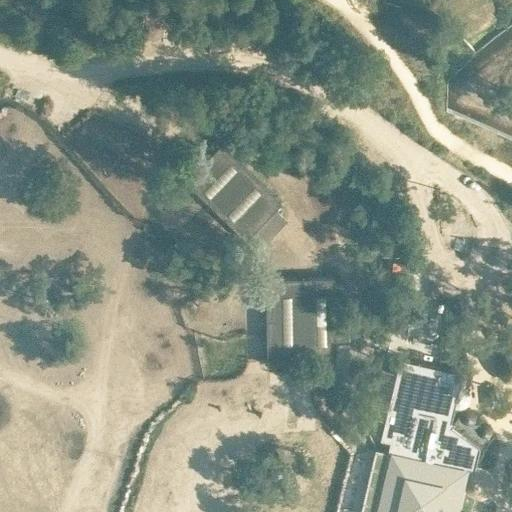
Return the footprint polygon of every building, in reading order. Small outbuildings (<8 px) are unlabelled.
[(220,141),(185,178),(239,230),(245,236),(254,226),(267,238),(287,217),(275,206),(281,200),(220,141)] [(453,309),(480,232),(443,219),(416,296),(453,309)] [(266,332),(266,339),(266,359),(317,358),(317,371),(322,371),(326,370),(333,370),(348,370),(348,329),(335,329),(334,293),(346,293),(346,277),(334,278),(333,274),(264,276),(266,332)] [(511,345),(502,346),(493,355),(494,370),(504,379),(511,378),(511,345)] [(390,451),(375,511),(454,511),(464,474),(465,468),(473,470),(474,466),(479,447),(448,425),(449,422),(461,370),(446,366),(438,365),(398,355),(379,436),(389,439),(387,447),(386,450),(390,451)] [(460,411),(461,416),(464,419),(469,420),(474,417),(474,416),(476,413),(475,408),(471,404),(466,404),(462,406),(460,411)] [(448,425),(479,447),(489,432),(485,434),(480,434),(476,430),(475,425),(477,421),(479,420),(474,416),(474,417),(469,420),(464,419),(461,416),(460,411),(462,406),(460,405),(449,422),(448,425)] [(475,425),(476,430),(480,434),(485,434),(489,432),(490,430),(491,427),(490,422),(487,419),(482,418),(479,420),(477,421),(475,425)] [(470,511),(474,498),(476,489),(473,489),(468,486),(465,480),(464,476),(464,474),(454,511),(375,511),(390,451),(386,450),(387,447),(375,444),(374,446),(364,486),(358,511),(470,511)] [(464,476),(465,480),(468,486),(473,489),(476,489),(479,489),(483,487),(485,486),(488,481),(488,475),(485,470),(480,467),(474,466),(473,470),(465,468),(464,474),(464,476)]
